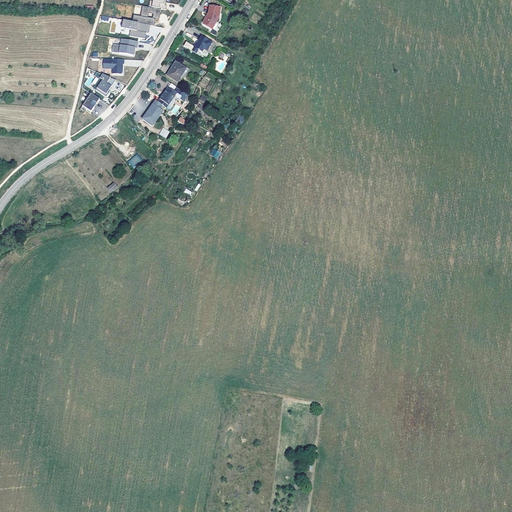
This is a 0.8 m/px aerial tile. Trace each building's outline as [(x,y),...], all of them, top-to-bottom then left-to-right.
[(152,0),(152,7),(135,5),(133,20),(123,19),(121,27),(130,28),(129,36),(145,38),(146,32),(149,32),(150,24),(154,25),(155,19),(159,19),(160,8),(165,9),(166,0),(152,0)] [(212,30),(220,17),(221,8),(210,6),(208,13),(207,15),(208,15),(206,19),(205,19),(202,23),(203,25),(212,30)] [(207,52),(212,43),(202,36),(198,43),(196,44),(192,51),(196,54),(198,50),(201,52),(200,54),(201,54),(200,55),(201,56),(202,57),(203,57),(204,56),(206,57),(208,54),(208,52),(207,52)] [(112,52),(135,54),(135,47),(137,47),(138,40),(120,38),(120,44),(113,44),(112,52)] [(103,58),(103,68),(111,68),(111,73),(123,73),(123,58),(103,58)] [(181,77),(186,69),(179,65),(175,63),(167,77),(178,83),(181,77)] [(183,78),(189,69),(180,63),(179,65),(186,69),(181,77),(183,78)] [(96,90),(107,97),(111,91),(110,90),(116,81),(97,73),(96,75),(101,77),(95,86),(98,88),(96,90)] [(174,103),(175,100),(173,99),(174,97),(175,98),(176,97),(184,102),(188,96),(170,83),(167,86),(169,87),(164,94),(162,97),(158,102),(157,102),(156,101),(153,105),(160,109),(162,106),(164,107),(163,108),(168,112),(174,103)] [(99,100),(91,94),(82,107),(91,112),(94,108),(90,105),(93,102),(96,104),(99,100)] [(176,104),(171,112),(175,115),(180,107),(176,104)] [(152,127),(163,112),(160,109),(153,105),(149,111),(148,114),(147,113),(142,120),(152,127)] [(235,121),(241,125),(246,118),(239,114),(235,121)] [(163,127),(159,134),(166,138),(170,131),(163,127)] [(218,158),(220,151),(213,149),(210,156),(218,158)] [(132,168),(143,161),(138,154),(127,160),(132,168)] [(117,188),(114,184),(107,189),(111,193),(117,188)]
